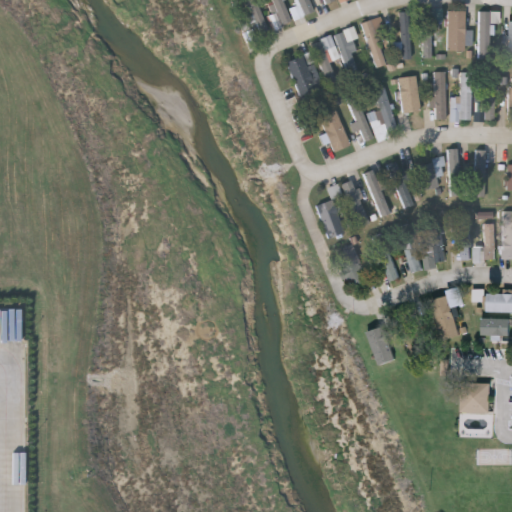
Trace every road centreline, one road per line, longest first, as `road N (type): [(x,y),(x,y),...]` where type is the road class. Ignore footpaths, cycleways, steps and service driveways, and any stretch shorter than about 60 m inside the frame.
road 1 (residential): [(263,64),(310,180),(419,145),(511,140)]
road 2 (residential): [(310,180),(304,212),(347,308),(358,313),(452,281),(511,280)]
road 3 (residential): [(441,0),(401,1),(337,24),(271,51),(263,64)]
